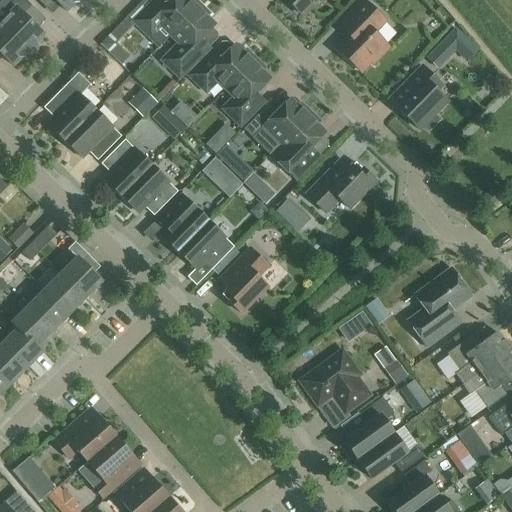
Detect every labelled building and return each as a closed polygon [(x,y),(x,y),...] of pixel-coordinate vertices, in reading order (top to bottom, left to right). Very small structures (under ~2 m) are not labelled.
[(0,23),(0,24),(30,53),(35,48),(35,42),(43,34),(23,15),(31,6),(25,0),(1,0),(0,2),(0,23)] [(79,3),(81,0),(36,0),(37,1),(37,0),(53,0),(65,11),(73,3),(79,3)] [(133,22),(148,37),(159,47),(170,35),(199,5),(193,0),(171,0),(161,11),(152,2),(133,22)] [(285,0),(302,16),(317,0),(285,0)] [(359,72),(369,61),(371,63),(388,47),(373,32),(384,20),(363,0),(339,26),(349,35),(336,49),(359,72)] [(197,60),(188,51),(214,25),(206,18),(209,15),(199,5),(170,35),(181,46),(164,63),(179,78),(197,60)] [(0,54),(12,66),(20,58),(26,58),(30,53),(0,24),(0,23),(0,54)] [(455,30),(427,58),(438,68),(456,50),(466,40),(455,30)] [(96,54),(111,68),(119,59),(103,45),(96,54)] [(242,53),(235,45),(216,64),(207,56),(188,76),(204,91),(215,79),(225,89),(255,59),(245,50),(242,53)] [(259,107),(250,98),(269,79),(261,72),(264,69),(255,59),(225,89),(234,98),(223,109),(240,126),(259,107)] [(389,101),(406,118),(408,117),(419,127),(417,129),(419,130),(423,126),(429,131),(440,120),(434,114),(447,102),(436,91),(438,88),(438,82),(422,67),(389,101)] [(46,124),(64,141),(94,111),(67,84),(43,108),(53,117),(46,124)] [(148,89),(137,101),(148,111),(159,99),(148,89)] [(298,107),(290,99),(271,119),(263,110),(244,130),(269,155),(310,113),(300,104),(298,107)] [(171,108),(160,115),(170,132),(182,125),(171,108)] [(82,159),(88,153),(97,161),(121,137),(94,111),(64,141),(82,159)] [(314,161),(306,152),(324,133),(317,126),(319,123),(310,113),(269,155),(295,180),(314,161)] [(103,179),(121,197),(151,166),(124,140),(100,164),(109,173),(103,179)] [(338,199),(348,209),(374,182),(355,163),(349,169),(340,160),(306,195),(324,213),(338,199)] [(153,216),(177,192),(151,166),(121,197),(139,214),(145,208),(153,216)] [(230,172),(217,186),(228,196),(240,182),(230,172)] [(181,195),(157,220),(165,228),(159,234),(177,252),(207,221),(181,195)] [(195,270),(201,263),(210,272),(233,247),(207,221),(177,252),(195,270)] [(32,234),(23,224),(7,239),(17,249),(32,234)] [(29,244),(38,252),(56,234),(48,226),(29,244)] [(0,262),(11,251),(0,239),(0,262)] [(29,244),(21,252),(30,261),(38,252),(29,244)] [(268,267),(249,249),(219,280),(227,289),(221,295),(241,314),(267,287),(257,278),(268,267)] [(101,282),(76,257),(60,274),(85,299),(101,282)] [(450,269),(414,295),(423,309),(406,321),(426,348),(460,323),(451,311),(471,297),(450,269)] [(43,290),(68,315),(85,299),(60,274),(43,290)] [(27,306),(52,331),(68,315),(43,290),(27,306)] [(11,322),(16,328),(17,328),(36,347),(37,346),(52,331),(27,306),(21,300),(17,304),(17,310),(20,313),(11,322)] [(26,369),(42,352),(37,346),(36,347),(17,328),(16,328),(7,338),(0,330),(0,342),(1,344),(26,369)] [(462,385),(511,348),(511,347),(509,343),(503,342),(496,333),(479,346),(472,336),(446,354),(459,371),(455,374),(462,385)] [(1,344),(0,344),(0,375),(10,385),(26,369),(1,344)] [(507,394),(500,385),(511,375),(511,348),(462,385),(470,395),(474,392),(486,409),(507,394)] [(317,406),(332,395),(345,413),(369,396),(356,378),(359,375),(342,351),(299,382),(317,406)] [(0,375),(0,394),(10,385),(0,375)] [(401,387),(419,407),(432,396),(413,376),(401,387)] [(396,411),(410,402),(401,387),(387,395),(396,411)] [(343,441),(357,460),(393,434),(384,421),(394,414),(382,398),(358,415),(365,424),(343,441)] [(504,434),(511,443),(511,442),(511,401),(488,418),(501,436),(504,434)] [(77,451),(87,462),(113,439),(113,438),(105,430),(107,428),(91,409),(53,442),(68,459),(77,451)] [(400,473),(424,456),(417,446),(407,453),(393,434),(357,460),(371,480),(393,463),(400,473)] [(113,439),(87,462),(78,470),(102,498),(139,465),(123,446),(121,448),(114,439),(115,438),(115,437),(113,438),(113,439)] [(387,502),(394,511),(414,511),(438,495),(424,476),(430,471),(423,461),(403,476),(410,486),(387,502)] [(151,511),(166,499),(165,499),(158,490),(160,489),(143,470),(115,494),(129,511),(151,511)] [(60,474),(46,484),(63,511),(82,511),(84,511),(60,474)] [(511,511),(511,495),(509,492),(501,498),(511,511)] [(445,506),(438,495),(414,511),(459,511),(452,501),(445,506)] [(166,499),(151,511),(179,511),(176,507),(174,509),(166,500),(168,498),(167,497),(165,499),(166,499)]
